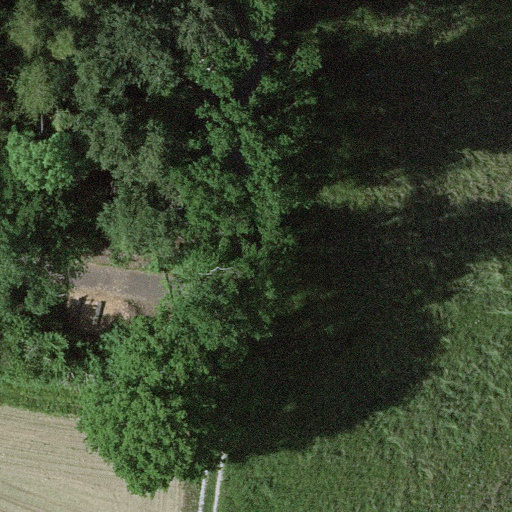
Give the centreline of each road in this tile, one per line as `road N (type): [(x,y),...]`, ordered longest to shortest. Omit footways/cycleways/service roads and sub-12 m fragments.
road 1 (track): [(261,0),(224,268)]
road 2 (track): [(224,268),(207,511)]
road 3 (track): [(0,210),(65,256),(224,268)]
